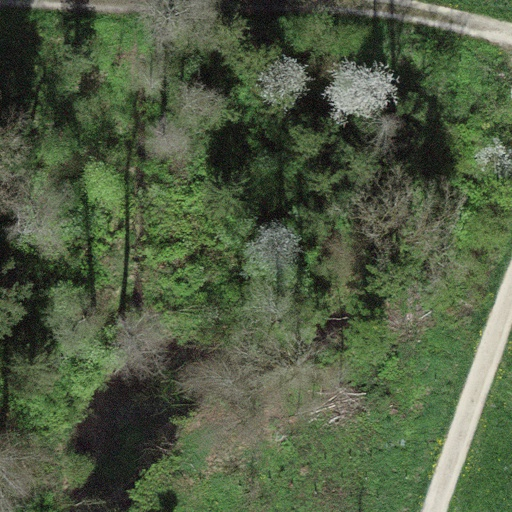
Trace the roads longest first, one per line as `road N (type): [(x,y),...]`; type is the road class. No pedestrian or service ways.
road 1 (track): [(433,511),(511,294)]
road 2 (track): [(337,0),(511,31)]
